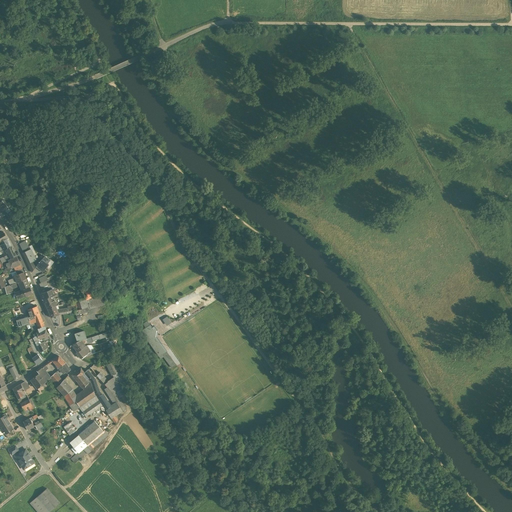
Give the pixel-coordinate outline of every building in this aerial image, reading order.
[(11,246),(7,238),(1,242),(3,244),(0,246),(0,248),(2,252),(4,250),(6,249),(11,246)] [(29,247),(25,241),(19,244),(23,251),(29,247)] [(10,258),(15,255),(15,254),(11,246),(6,249),(8,255),(10,258)] [(32,249),(23,253),(30,268),(31,273),(35,267),(33,262),(36,260),(32,249)] [(35,255),(40,259),(44,255),(38,251),(35,255)] [(12,268),(19,265),(18,261),(15,255),(10,258),(7,260),(9,263),(6,264),(8,269),(11,267),(12,268)] [(45,256),(36,267),(43,272),(44,271),(49,264),(48,263),(50,260),(45,256)] [(15,278),(17,283),(19,282),(17,277),(21,276),(24,274),(22,271),(13,274),(15,278)] [(26,279),(24,274),(21,276),(17,277),(19,282),(26,279)] [(10,286),(17,283),(15,278),(8,281),(10,286)] [(17,283),(10,286),(11,289),(13,289),(19,286),(22,285),(24,289),(29,287),(26,279),(19,282),(17,283)] [(45,281),(39,284),(43,292),(51,289),(56,287),(53,280),(47,283),(45,281)] [(89,284),(94,294),(98,292),(92,282),(89,284)] [(86,300),(88,300),(95,296),(94,294),(89,284),(88,284),(80,289),(85,298),(86,300)] [(8,294),(13,292),(13,289),(11,289),(10,286),(6,288),(5,288),(7,295),(8,294)] [(29,287),(23,290),(25,296),(32,293),(29,287)] [(53,293),(51,289),(43,292),(40,293),(43,299),(53,296),(54,295),(53,293)] [(23,290),(15,293),(17,298),(17,299),(25,296),(23,290)] [(95,296),(88,300),(90,307),(89,307),(90,309),(105,304),(99,294),(95,296)] [(57,306),(53,296),(43,299),(47,309),(52,307),(55,306),(57,306)] [(75,301),(74,301),(75,304),(76,307),(77,310),(78,310),(80,309),(85,308),(82,299),(75,301)] [(37,306),(28,309),(30,317),(28,318),(28,317),(19,320),(21,326),(25,325),(26,325),(29,324),(30,324),(29,321),(35,318),(34,316),(39,314),(37,306)] [(52,307),(47,309),(51,318),(59,314),(57,310),(55,306),(52,307)] [(77,310),(75,311),(76,316),(90,311),(89,309),(90,309),(89,307),(85,308),(80,309),(78,310),(77,310)] [(44,326),(39,314),(34,316),(35,318),(29,321),(30,324),(37,322),(39,328),(44,326)] [(167,326),(172,323),(167,317),(163,320),(167,326)] [(143,331),(143,335),(152,329),(150,326),(143,331)] [(152,329),(143,335),(147,340),(161,360),(163,358),(161,356),(166,352),(157,339),(154,341),(151,337),(151,336),(151,334),(156,330),(154,328),(152,329)] [(46,329),(39,332),(36,333),(37,336),(39,339),(42,338),(48,335),(46,329)] [(84,331),(74,334),(77,342),(81,340),(83,340),(87,339),(84,331)] [(100,339),(100,340),(108,337),(107,332),(93,337),(95,341),(100,339)] [(81,340),(77,342),(72,346),(77,352),(83,348),(86,346),(84,344),(81,340)] [(39,344),(37,346),(40,353),(46,349),(43,342),(39,344)] [(90,349),(88,350),(90,352),(88,353),(89,356),(101,352),(99,345),(90,349)] [(83,348),(77,352),(76,353),(81,359),(87,354),(83,348)] [(35,356),(32,350),(28,352),(32,358),(36,364),(42,360),(37,354),(35,356)] [(58,356),(52,360),(58,368),(61,366),(65,362),(62,359),(58,356)] [(114,375),(120,372),(114,361),(106,365),(111,376),(114,375)] [(66,364),(65,362),(61,366),(62,368),(66,372),(67,373),(70,369),(66,364)] [(9,369),(14,380),(15,380),(19,377),(14,366),(9,369)] [(45,366),(37,372),(39,374),(42,372),(43,373),(45,372),(47,370),(45,368),(46,367),(45,366)] [(82,375),(78,370),(72,375),(82,389),(89,383),(87,381),(82,375)] [(89,379),(91,382),(95,378),(88,370),(84,373),(89,379)] [(42,372),(39,374),(45,383),(50,378),(45,372),(43,373),(42,372)] [(97,376),(104,384),(105,385),(108,382),(107,382),(108,381),(104,376),(101,372),(97,376)] [(113,395),(116,393),(116,392),(127,387),(120,372),(114,375),(114,377),(118,385),(110,391),(113,395)] [(55,373),(50,378),(58,386),(62,381),(55,373)] [(39,374),(30,380),(37,389),(45,383),(39,374)] [(107,387),(110,391),(118,385),(114,377),(108,381),(107,382),(108,382),(105,385),(107,387)] [(91,382),(92,386),(93,388),(94,390),(95,393),(98,397),(102,394),(100,391),(95,378),(91,382)] [(80,407),(74,399),(65,386),(67,384),(64,380),(56,388),(64,397),(73,412),(79,408),(80,407)] [(27,383),(26,383),(24,382),(20,384),(24,391),(30,388),(27,383)] [(92,386),(91,382),(89,383),(82,389),(84,391),(74,399),(80,407),(79,408),(82,412),(100,399),(98,397),(95,393),(94,390),(93,388),(92,386)] [(20,384),(13,389),(18,399),(20,398),(26,394),(24,391),(20,384)] [(104,389),(113,404),(117,401),(113,395),(110,391),(107,387),(105,389),(104,389)] [(127,387),(116,392),(116,393),(119,398),(121,397),(129,393),(127,387)] [(98,397),(100,399),(104,405),(107,409),(110,407),(110,405),(111,405),(103,393),(102,394),(98,397)] [(113,404),(111,405),(110,405),(110,407),(107,409),(113,418),(115,416),(128,408),(121,397),(119,398),(120,399),(117,401),(113,404)] [(87,417),(104,405),(100,399),(82,412),(87,417)] [(23,403),(20,404),(24,411),(27,409),(29,408),(30,410),(33,409),(32,407),(31,404),(28,400),(23,403)] [(5,413),(2,415),(3,417),(0,418),(0,425),(1,428),(4,432),(3,432),(4,433),(12,428),(6,418),(8,417),(5,413)] [(29,418),(23,421),(27,429),(34,426),(29,418)] [(95,421),(78,435),(83,441),(87,445),(103,431),(95,421)] [(63,427),(69,435),(76,430),(70,422),(63,427)] [(12,428),(4,433),(5,434),(8,438),(15,434),(12,428)] [(87,445),(86,446),(90,450),(109,435),(105,430),(103,431),(87,445)] [(78,452),(81,450),(77,445),(83,441),(78,435),(70,442),(78,452)] [(77,445),(81,450),(83,449),(86,446),(87,445),(83,441),(77,445)] [(16,446),(8,450),(12,455),(19,451),(16,446)] [(90,450),(86,446),(83,449),(87,453),(88,454),(91,451),(90,450)] [(34,463),(25,449),(15,455),(24,469),(34,463)] [(87,453),(83,449),(81,450),(78,452),(71,459),(75,464),(87,453)] [(317,458),(320,465),(328,461),(325,455),(317,458)] [(30,504),(37,511),(50,511),(61,503),(47,488),(30,504)]
